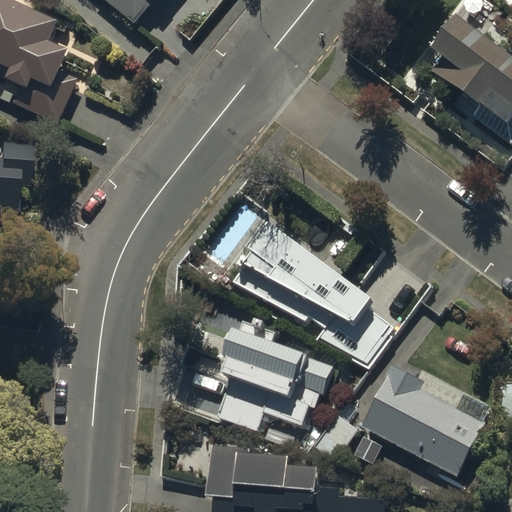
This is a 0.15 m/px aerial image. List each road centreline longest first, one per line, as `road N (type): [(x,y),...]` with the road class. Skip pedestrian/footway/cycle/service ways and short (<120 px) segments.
road 1 (residential): [(86,511),(103,316),(118,265),(147,213),(258,66)]
road 2 (residential): [(511,258),(258,66)]
